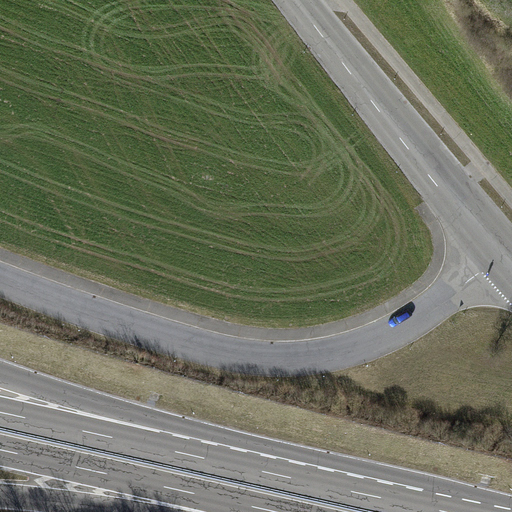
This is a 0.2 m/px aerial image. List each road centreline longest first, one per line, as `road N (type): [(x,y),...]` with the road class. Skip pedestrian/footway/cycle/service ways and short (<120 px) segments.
road 1 (unclassified): [(0,278),(190,344),(302,359),(399,330),(502,254)]
road 2 (tertiary): [(294,0),(502,254)]
road 3 (trunk): [(276,475),(0,374)]
road 4 (trunk): [(0,449),(277,511)]
road 5 (trunk): [(276,475),(0,412)]
road 6 (trunk): [(444,511),(276,475)]
road 7 (trunk): [(0,495),(171,511)]
